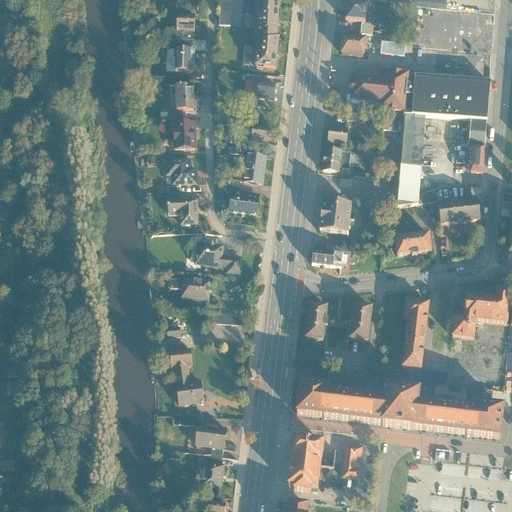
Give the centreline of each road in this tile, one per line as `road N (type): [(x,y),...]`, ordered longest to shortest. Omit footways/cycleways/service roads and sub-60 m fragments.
road 1 (residential): [(212,0),(210,213),(227,232),(286,237)]
road 2 (residential): [(483,266),(506,0)]
road 3 (tertiary): [(286,237),(316,0)]
road 4 (tertiary): [(255,511),(281,283)]
road 5 (residential): [(281,283),(362,284),(483,266)]
